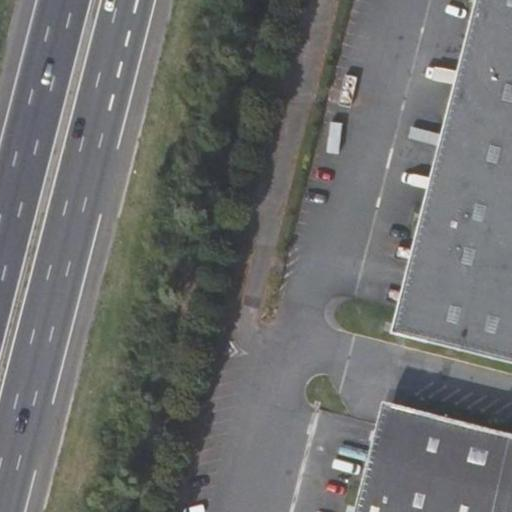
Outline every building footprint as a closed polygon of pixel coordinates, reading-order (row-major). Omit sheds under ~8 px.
[(437,208),(430,233),(404,333),(511,360),(511,0),(491,0),(488,12),(437,208)] [(488,12),(491,0),(483,0),(481,10),(488,12)] [(422,230),(430,233),(437,208),(429,206),(422,230)] [(511,511),(511,431),(401,405),(376,502),(373,511),(511,511)] [(373,511),(376,502),(367,500),(364,511),(373,511)]
